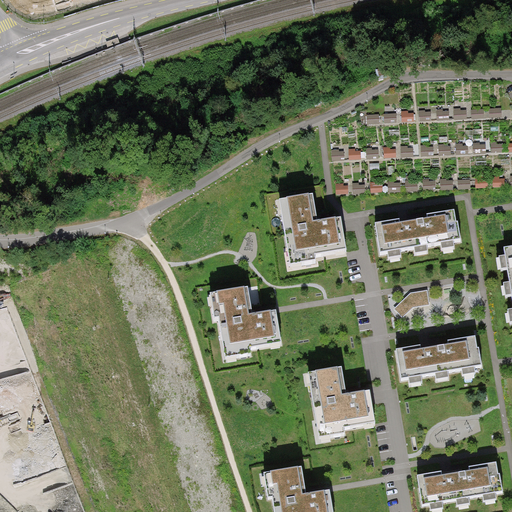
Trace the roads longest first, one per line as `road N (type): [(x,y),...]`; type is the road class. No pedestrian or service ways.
road 1 (residential): [(511,72),(388,82),(132,221),(0,244)]
road 2 (track): [(250,511),(178,291),(132,221)]
road 3 (residential): [(407,511),(357,216)]
road 4 (secondary): [(193,0),(10,58)]
